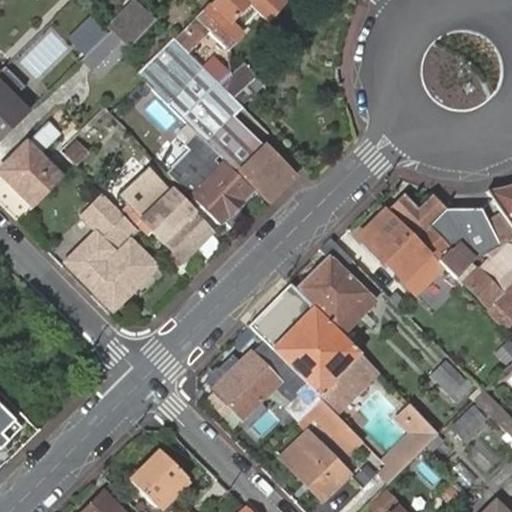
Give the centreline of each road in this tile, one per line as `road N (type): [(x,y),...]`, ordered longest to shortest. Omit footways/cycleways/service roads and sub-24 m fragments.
road 1 (residential): [(414,115),(143,379)]
road 2 (residential): [(143,379),(0,229)]
road 3 (residential): [(274,511),(143,379)]
road 4 (residential): [(143,379),(12,511)]
